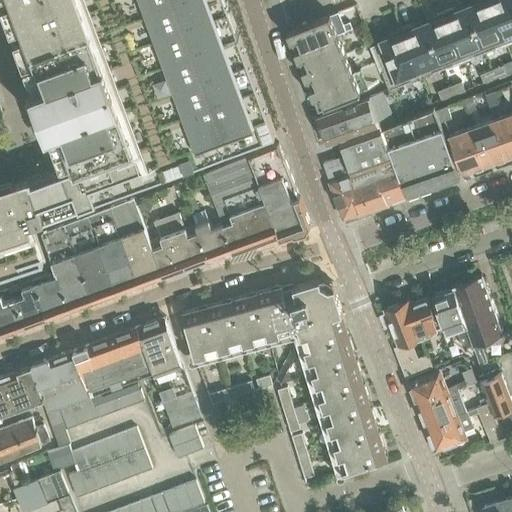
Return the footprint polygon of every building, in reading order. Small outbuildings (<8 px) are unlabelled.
[(0,185),(0,278),(45,263),(31,223),(43,219),(276,133),(226,0),(0,0),(0,1),(58,159),(61,165),(27,176),(0,185)] [(472,0),(474,3),(467,6),(485,50),(505,43),(486,0),(472,0)] [(511,0),(486,0),(505,43),(511,39),(511,0)] [(337,10),(343,24),(363,17),(357,2),(337,10)] [(453,6),(441,10),(461,59),(485,50),(467,6),(455,10),(453,6)] [(431,19),(425,22),(443,67),(461,59),(441,10),(430,15),(431,19)] [(291,39),(294,48),(336,32),(329,13),(292,28),(286,30),(290,39),(291,39)] [(410,22),(399,27),(418,76),(443,67),(425,22),(412,27),(410,22)] [(369,47),(375,61),(386,89),(418,76),(399,27),(387,31),(389,36),(379,40),(380,42),(369,47)] [(298,58),(302,67),(344,51),(336,32),(294,48),(295,49),(293,49),(297,58),(298,58)] [(306,77),(309,86),(351,70),(344,51),(302,67),(302,68),(301,68),(305,77),(306,77)] [(504,65),(492,69),(495,77),(507,72),(504,65)] [(484,81),(495,77),(492,69),(481,74),(484,81)] [(359,91),(351,70),(309,86),(310,87),(308,87),(312,96),(313,96),(318,107),(359,91)] [(462,81),(450,85),(453,93),(465,89),(462,81)] [(442,98),(453,93),(450,85),(438,90),(442,98)] [(496,91),(486,94),(490,105),(500,102),(496,91)] [(474,95),(463,100),(467,110),(479,106),(474,95)] [(340,141),(345,156),(350,154),(358,177),(370,209),(407,196),(379,126),(374,115),(367,99),(312,119),(323,147),(340,141)] [(449,105),(439,109),(444,121),(454,117),(449,105)] [(395,120),(381,125),(407,196),(407,195),(459,176),(433,106),(395,120)] [(391,109),(374,115),(379,126),(381,125),(395,120),(391,109)] [(511,112),(495,119),(508,155),(511,153),(511,112)] [(495,119),(472,126),(485,163),(492,160),(497,163),(504,161),(506,156),(508,155),(495,119)] [(484,164),(485,163),(472,126),(448,135),(462,171),(470,168),(475,171),(481,169),(484,164)] [(251,153),(262,181),(260,182),(279,233),(278,233),(280,237),(293,232),(294,234),(307,229),(309,222),(289,170),(279,141),(251,153)] [(239,158),(226,163),(255,240),(261,237),(265,238),(278,233),(279,233),(260,182),(262,181),(251,153),(239,158)] [(344,154),(322,162),(326,172),(341,212),(349,216),(351,215),(370,209),(358,177),(351,157),(350,154),(345,156),(344,156),(344,154)] [(223,222),(222,222),(232,248),(231,249),(232,251),(245,246),(247,243),(255,240),(226,163),(204,172),(223,222)] [(194,194),(187,197),(192,210),(199,207),(194,194)] [(135,197),(111,206),(138,280),(145,277),(149,278),(162,273),(152,247),(154,247),(135,197)] [(143,198),(138,207),(148,212),(153,203),(143,198)] [(111,206),(88,214),(116,290),(129,285),(131,283),(138,280),(111,206)] [(196,224),(198,230),(199,230),(208,256),(216,253),(219,253),(231,249),(232,248),(222,222),(212,226),(206,209),(193,213),(197,223),(196,224)] [(179,211),(167,216),(184,262),(191,260),(195,261),(208,256),(199,230),(198,230),(189,234),(186,226),(184,226),(179,211)] [(88,214),(65,223),(92,297),(99,294),(102,296),(116,290),(88,214)] [(163,243),(154,247),(152,247),(162,273),(175,268),(177,265),(184,262),(167,216),(155,220),(163,243)] [(56,270),(70,307),(83,302),(85,300),(92,297),(65,223),(43,231),(56,270)] [(56,270),(33,278),(46,313),(53,311),(56,312),(70,307),(56,270)] [(481,274),(452,284),(453,287),(473,344),(474,346),(480,363),(491,359),(486,340),(502,334),(481,274)] [(24,295),(14,298),(24,324),(36,320),(39,316),(46,313),(33,278),(20,283),(24,295)] [(387,457),(351,341),(334,286),(329,287),(320,283),(319,278),(283,289),(281,284),(182,311),(197,361),(295,335),(337,472),(387,457)] [(466,349),(474,346),(453,287),(432,294),(446,332),(458,328),(466,349)] [(0,293),(0,330),(6,329),(10,329),(24,324),(14,298),(3,302),(0,293)] [(398,346),(439,329),(435,320),(437,320),(427,296),(410,303),(408,299),(383,309),(385,312),(380,314),(385,325),(389,323),(398,346)] [(200,415),(164,316),(72,349),(89,396),(92,395),(101,391),(155,372),(174,425),(200,415)] [(72,349),(31,364),(43,399),(44,399),(49,410),(58,407),(60,406),(71,402),(81,398),(89,396),(72,349)] [(406,376),(434,365),(429,351),(400,362),(406,376)] [(31,364),(0,375),(0,414),(43,399),(31,364)] [(407,381),(417,404),(459,387),(458,383),(457,384),(452,373),(445,376),(442,367),(407,381)] [(461,372),(466,384),(476,380),(471,367),(461,372)] [(281,382),(293,378),(286,372),(281,382)] [(490,402),(489,402),(503,438),(511,434),(511,393),(503,372),(482,380),(490,402)] [(259,388),(273,383),(270,374),(256,378),(259,388)] [(213,402),(255,389),(252,379),(210,393),(213,402)] [(101,391),(92,395),(93,398),(96,405),(103,402),(106,401),(111,399),(118,396),(126,394),(133,391),(140,388),(138,381),(103,394),(102,394),(101,391)] [(291,431),(300,428),(288,386),(278,389),(291,431)] [(417,404),(425,427),(468,410),(459,387),(417,404)] [(140,388),(133,391),(138,401),(145,398),(141,388),(140,388)] [(133,391),(126,394),(130,404),(138,401),(133,391)] [(126,394),(118,396),(122,407),(130,404),(126,394)] [(89,396),(81,398),(89,420),(100,416),(96,405),(93,398),(92,395),(89,396)] [(154,395),(147,398),(154,417),(161,414),(154,395)] [(118,396),(111,399),(115,410),(122,407),(118,396)] [(81,398),(71,402),(79,424),(89,420),(81,398)] [(106,401),(103,402),(107,413),(115,410),(111,399),(106,401)] [(71,402),(60,406),(68,428),(79,424),(71,402)] [(103,402),(96,405),(100,416),(107,413),(103,402)] [(468,410),(425,427),(435,450),(466,437),(463,429),(474,425),(473,423),(482,419),(491,442),(503,438),(489,402),(468,410)] [(49,410),(47,411),(60,445),(66,443),(69,442),(73,440),(68,428),(60,406),(58,407),(49,410)] [(161,414),(154,417),(158,429),(167,426),(163,414),(161,414)] [(33,418),(15,424),(24,449),(42,443),(33,418)] [(15,424),(0,429),(0,459),(24,449),(15,424)] [(196,424),(170,433),(174,444),(200,435),(196,424)] [(137,426),(127,430),(134,450),(145,446),(137,426)] [(127,430),(116,434),(124,454),(134,450),(127,430)] [(305,477),(315,474),(302,432),(292,435),(305,477)] [(116,434),(105,438),(113,458),(124,454),(116,434)] [(200,435),(174,444),(178,455),(204,446),(200,435)] [(105,438),(94,442),(102,462),(113,458),(105,438)] [(60,445),(47,450),(55,470),(57,469),(76,462),(72,449),(69,442),(66,443),(60,445)] [(94,442),(83,446),(91,467),(102,462),(94,442)] [(83,446),(73,450),(80,469),(81,471),(91,467),(83,446)] [(145,446),(134,450),(142,471),(153,467),(145,446)] [(134,450),(124,454),(131,475),(142,471),(134,450)] [(124,454),(113,458),(121,479),(131,475),(124,454)] [(113,458),(102,462),(110,483),(121,479),(113,458)] [(18,461),(11,464),(13,469),(16,478),(24,476),(18,461)] [(102,462),(91,467),(99,487),(110,483),(102,462)] [(91,467),(81,471),(88,491),(99,487),(91,467)] [(80,469),(69,473),(77,495),(88,491),(81,471),(80,469)] [(58,471),(50,474),(59,496),(69,492),(60,470),(58,471)] [(50,474),(39,478),(48,500),(59,496),(50,474)] [(18,484),(14,486),(19,498),(24,511),(48,501),(48,500),(39,478),(38,477),(18,484)] [(197,478),(185,482),(194,505),(205,500),(197,478)] [(185,482),(174,487),(183,509),(194,505),(185,482)] [(174,487),(163,491),(170,511),(174,511),(183,509),(174,487)] [(170,511),(163,491),(152,495),(158,511),(170,511)] [(158,511),(152,495),(141,500),(145,511),(158,511)] [(511,511),(507,497),(484,505),(486,511),(511,511)] [(145,511),(141,500),(129,504),(132,511),(145,511)] [(210,511),(207,502),(180,511),(210,511)]
